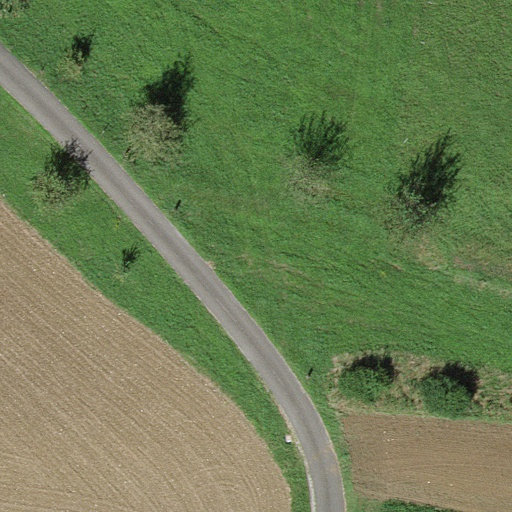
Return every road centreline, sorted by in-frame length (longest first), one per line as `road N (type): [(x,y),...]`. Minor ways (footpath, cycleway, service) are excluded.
road 1 (unclassified): [(330,511),(317,445),(252,341),(136,202),(0,63)]
road 2 (track): [(136,202),(387,259),(511,305)]
